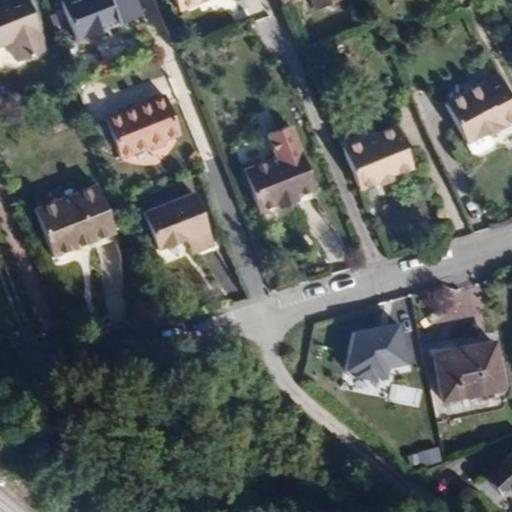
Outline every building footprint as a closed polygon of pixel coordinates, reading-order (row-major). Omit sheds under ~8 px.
[(26,0),(5,0),(0,2),(0,45),(9,42),(17,62),(46,50),(26,0)] [(60,0),(59,1),(74,40),(107,27),(106,23),(116,19),(126,15),(128,19),(139,14),(133,0),(60,0)] [(205,0),(173,0),(178,11),(205,0)] [(310,0),(315,9),(325,5),(336,0),(280,0),(283,5),(294,0),(310,0)] [(445,102),(466,143),(486,133),(487,135),(504,127),(511,122),(511,100),(498,75),(445,102)] [(164,140),(178,134),(163,95),(145,102),(146,104),(134,109),(133,106),(102,118),(118,158),(146,147),(151,149),(155,148),(162,145),(164,140)] [(275,162),(241,173),(257,214),(275,207),(277,210),(295,202),(294,199),(312,192),(288,123),(264,131),(275,162)] [(342,148),(359,189),(378,182),(379,185),(390,181),(395,179),(393,176),(412,168),(395,127),(342,148)] [(94,247),(116,239),(104,209),(99,211),(90,187),(30,210),(51,264),(94,247)] [(141,213),(156,250),(181,240),(205,231),(190,194),(141,213)] [(320,282),(281,293),(285,308),(324,297),(320,282)] [(405,366),(393,319),(346,329),(340,372),(386,382),(405,366)] [(460,348),(432,354),(441,400),(502,389),(493,342),(460,348)] [(427,465),(446,458),(440,443),(421,451),(427,465)] [(511,450),(483,479),(489,486),(498,495),(507,487),(511,491),(511,450)]
